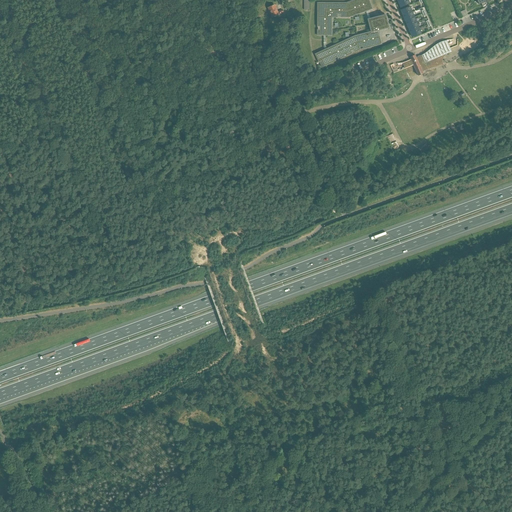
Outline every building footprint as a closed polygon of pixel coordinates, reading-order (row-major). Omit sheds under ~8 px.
[(372,9),(369,0),(354,0),(346,3),(318,3),(318,26),(320,26),(320,30),(318,30),(317,35),(332,35),(332,17),(337,17),(337,14),(341,14),(341,17),(349,17),(372,9)] [(291,11),(297,9),(294,3),(289,5),(291,11)] [(278,14),(277,12),(274,5),(269,8),(272,17),(278,14)] [(401,10),(403,16),(412,12),(410,7),(401,10)] [(403,16),(406,21),(414,17),(412,12),(403,16)] [(322,60),(324,66),(335,61),(334,58),(337,56),(339,59),(343,57),(342,54),(346,53),(347,55),(352,53),(350,51),(354,49),(355,52),(360,49),(359,47),(363,46),(363,49),(381,44),(378,31),(389,28),(386,15),(368,19),(371,32),(355,36),(329,48),(315,54),(319,62),(322,60)] [(414,17),(406,21),(408,26),(417,22),(414,17)] [(417,22),(408,26),(410,32),(419,28),(417,22)] [(419,28),(410,32),(412,37),(421,33),(419,28)] [(406,62),(403,63),(409,77),(417,74),(418,76),(423,73),(422,72),(428,69),(431,68),(436,67),(438,66),(439,66),(443,64),(443,63),(443,62),(442,62),(442,60),(443,59),(443,58),(444,57),(444,56),(445,55),(446,54),(447,54),(452,52),(451,50),(447,40),(445,41),(443,41),(441,42),(439,43),(437,44),(435,45),(433,46),(429,50),(427,51),(426,52),(424,53),(422,55),(417,57),(416,57),(415,55),(410,57),(411,59),(406,62)] [(429,148),(427,145),(420,150),(422,153),(429,148)]
